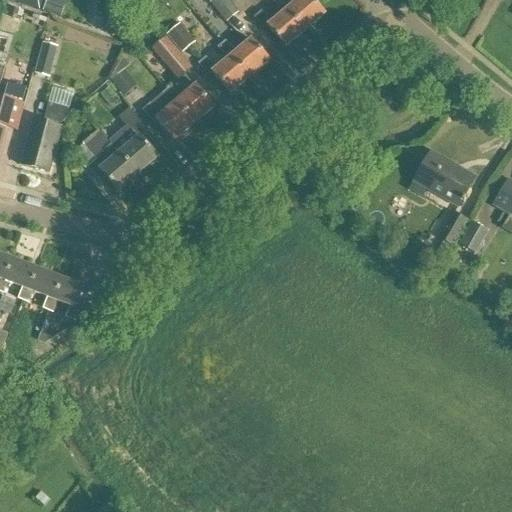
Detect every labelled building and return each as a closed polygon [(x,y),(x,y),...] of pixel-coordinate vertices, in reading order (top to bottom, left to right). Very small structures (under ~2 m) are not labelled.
[(14,0),(13,2),(39,12),(43,0),(14,0)] [(61,14),(64,0),(48,0),(46,11),(61,14)] [(223,0),(216,0),(209,5),(225,26),(237,17),(223,0)] [(288,13),(305,34),(326,18),(311,0),(303,0),(292,9),(284,0),(279,0),(274,4),(284,16),(288,13)] [(285,51),(305,34),(288,13),(284,16),(272,26),(263,14),(255,20),(265,32),(268,29),(285,51)] [(178,28),(165,39),(180,57),(193,46),(178,28)] [(190,71),(164,40),(149,52),(175,84),(190,71)] [(227,43),(219,50),(228,63),(232,59),(250,80),(270,64),(253,42),(237,55),(227,43)] [(51,81),(59,51),(45,47),(37,77),(51,81)] [(207,60),(200,67),(209,79),(212,76),(229,97),(250,80),(232,59),(228,63),(217,72),(207,60)] [(124,101),(136,91),(124,77),(112,86),(124,101)] [(172,89),(163,97),(173,109),(177,106),(194,127),(215,110),(197,89),(182,101),(172,89)] [(0,152),(6,130),(18,133),(25,107),(0,99),(0,152)] [(67,121),(70,111),(49,106),(44,126),(33,123),(21,169),(50,176),(62,129),(59,129),(67,121)] [(152,107),(144,113),(154,126),(157,123),(174,143),(194,127),(177,106),(173,109),(162,118),(152,107)] [(102,135),(138,177),(158,161),(141,140),(148,133),(130,112),(119,121),(127,130),(110,144),(102,135)] [(118,194),(138,177),(102,135),(85,149),(96,161),(112,148),(119,157),(100,173),(118,194)] [(462,201),(474,181),(429,155),(412,185),(457,211),(460,205),(462,207),(464,202),(462,201)] [(511,218),(511,188),(506,184),(493,206),(511,218)] [(438,241),(451,248),(466,223),(453,215),(438,241)] [(486,232),(471,224),(459,246),(474,254),(486,232)] [(0,256),(0,294),(3,296),(8,284),(4,283),(13,262),(0,256)] [(4,283),(8,284),(24,291),(19,303),(28,306),(33,294),(30,293),(38,272),(13,262),(4,283)] [(30,293),(33,294),(49,301),(44,313),(53,316),(58,305),(54,303),(63,281),(38,272),(30,293)] [(54,303),(58,305),(71,310),(66,322),(75,325),(88,291),(63,281),(54,303)]
